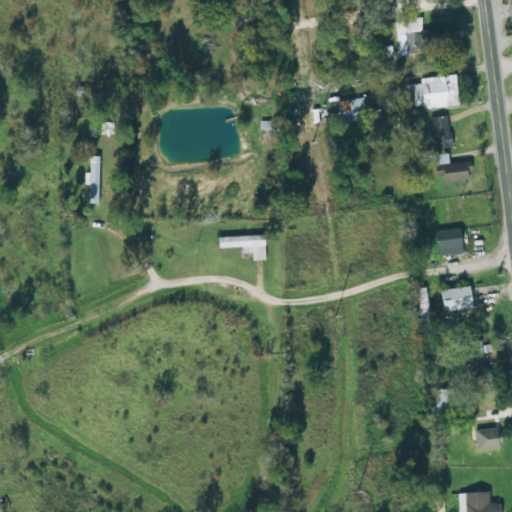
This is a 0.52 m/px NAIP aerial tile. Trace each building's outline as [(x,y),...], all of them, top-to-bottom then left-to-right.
[(406,52),(449,49),(448,29),(423,31),(422,17),(404,19),(406,52)] [(459,106),(457,75),(419,78),(420,84),(411,85),(413,109),(459,106)] [(430,118),(433,149),(452,148),(449,116),(430,118)] [(260,130),(279,130),(279,122),(260,122),(260,130)] [(449,163),(448,154),(433,155),(434,178),(443,178),(443,182),(471,181),(470,162),(449,163)] [(87,156),(87,203),(100,203),(100,156),(87,156)] [(434,232),(437,256),(464,253),(461,229),(434,232)] [(443,290),(445,312),(474,310),(473,288),(443,290)] [(467,357),(473,386),(490,383),(484,353),(467,357)] [(454,421),(454,390),(435,390),(435,421),(454,421)] [(465,436),(465,452),(499,452),(499,436),(465,436)] [(459,493),(459,511),(504,511),(504,502),(490,502),(490,492),(459,493)]
